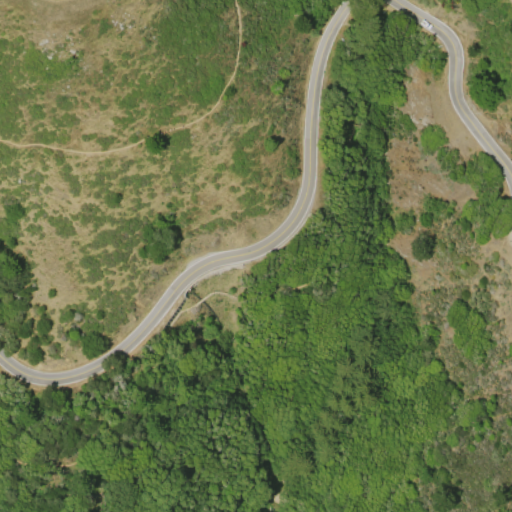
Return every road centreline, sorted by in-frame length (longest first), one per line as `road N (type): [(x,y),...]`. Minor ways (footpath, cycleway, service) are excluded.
road 1 (residential): [(345,2),(318,47),(312,189),(294,222),(259,249),(192,272),(128,346),(87,371),(34,376),(0,355)]
road 2 (residential): [(511,173),(457,98),(447,35),(400,0),(345,2)]
